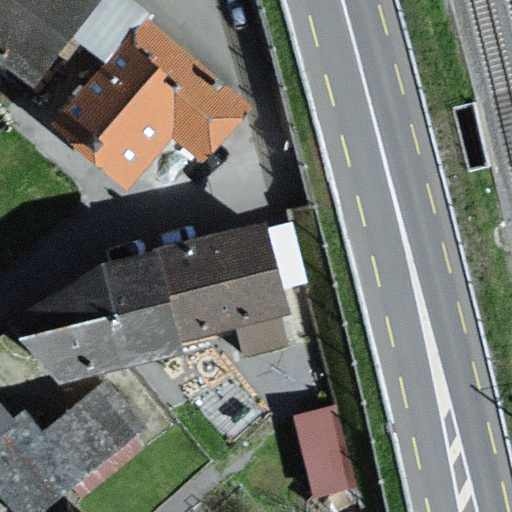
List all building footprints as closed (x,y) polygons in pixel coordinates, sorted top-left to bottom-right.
[(0,0),(0,42),(47,77),(105,0),(0,0)] [(111,68),(69,116),(140,177),(184,127),(211,150),(251,105),(157,24),(116,72),(111,68)] [(300,309),(275,221),(175,249),(200,339),(248,326),(255,350),(294,340),(287,313),(300,309)] [(200,339),(175,249),(119,265),(28,314),(76,373),(144,355),(200,339)] [(0,393),(0,474),(33,511),(40,511),(77,480),(87,491),(143,442),(136,434),(142,428),(105,386),(53,432),(36,413),(26,422),(0,393)] [(351,482),(334,408),(305,415),(322,489),(351,482)]
